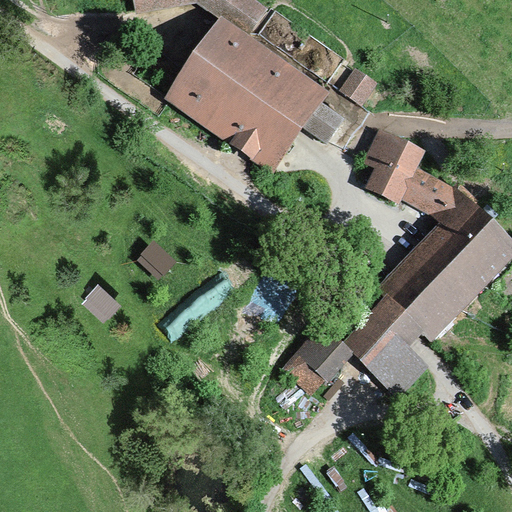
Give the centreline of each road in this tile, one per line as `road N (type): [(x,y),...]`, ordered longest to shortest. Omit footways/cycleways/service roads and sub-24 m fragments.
road 1 (residential): [(511,493),(470,413),(307,241),(0,18)]
road 2 (track): [(470,413),(354,421),(322,434),(269,488),(261,511)]
